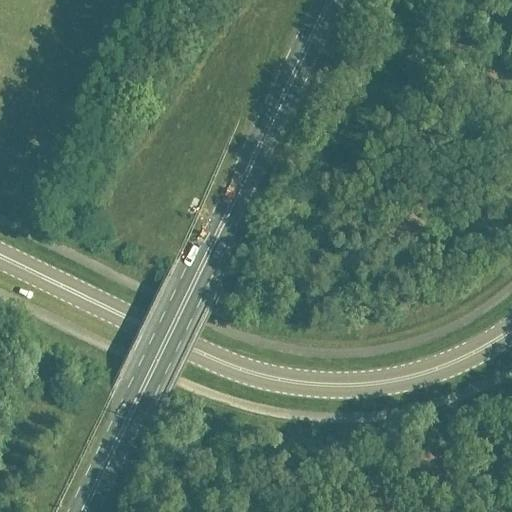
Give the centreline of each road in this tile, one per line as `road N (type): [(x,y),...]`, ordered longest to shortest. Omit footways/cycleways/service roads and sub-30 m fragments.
road 1 (primary): [(83,511),(330,0)]
road 2 (tertiary): [(511,335),(489,353),(419,379),(348,387),(294,382),(207,356),(0,256)]
